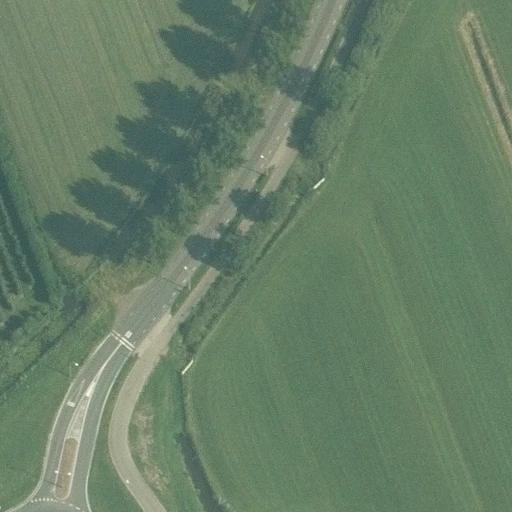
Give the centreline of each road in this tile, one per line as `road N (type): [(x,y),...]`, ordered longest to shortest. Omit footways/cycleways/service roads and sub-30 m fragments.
road 1 (tertiary): [(137,324),(272,139),(333,0)]
road 2 (unclassified): [(153,511),(129,478),(118,440),(127,395),(159,345)]
road 3 (tertiary): [(91,384),(57,435),(37,511)]
road 4 (tertiary): [(79,511),(91,384)]
